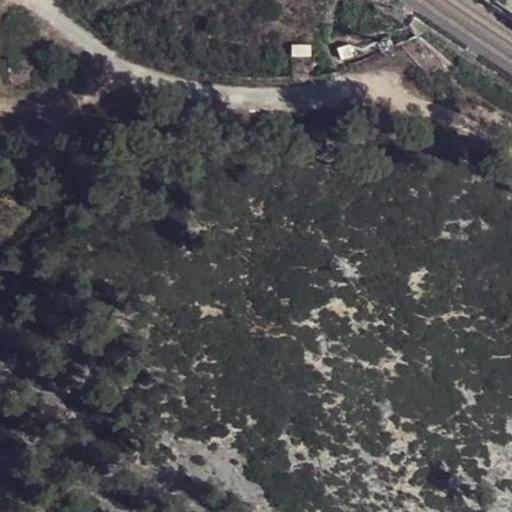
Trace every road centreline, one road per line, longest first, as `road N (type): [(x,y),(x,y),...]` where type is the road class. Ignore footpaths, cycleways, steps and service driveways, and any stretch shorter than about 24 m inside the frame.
road 1 (unclassified): [(47,0),(107,55),(185,87),(373,101)]
road 2 (track): [(0,102),(185,87)]
road 3 (track): [(511,147),(490,132),(373,101)]
